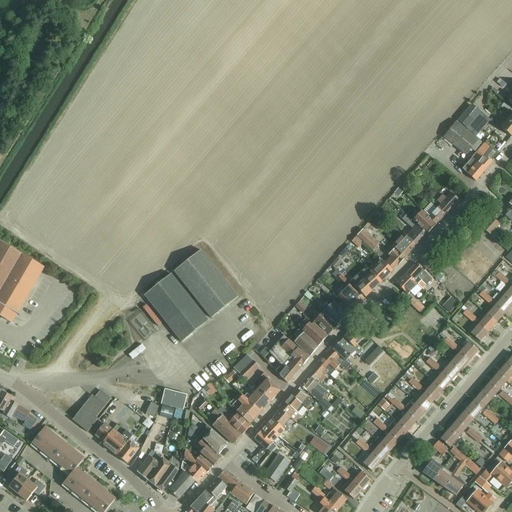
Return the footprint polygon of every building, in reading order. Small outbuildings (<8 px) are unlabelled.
[(470,106),(457,121),(466,129),(479,113),(470,106)] [(511,138),(511,135),(511,116),(506,123),(500,118),(495,124),(511,138)] [(456,122),(443,138),(466,156),(471,149),(474,152),(479,146),(482,143),(456,122)] [(477,153),(462,170),(476,181),(491,163),(490,162),(484,157),(483,156),(490,149),(484,144),(478,151),(477,153)] [(398,189),(393,194),(398,198),(402,192),(398,189)] [(440,205),(428,217),(436,224),(458,200),(451,193),(446,199),(442,195),(437,201),(440,205)] [(422,211),(412,221),(415,224),(417,225),(426,235),(427,235),(427,234),(436,224),(428,217),(425,214),(422,211)] [(405,223),(399,229),(403,234),(406,236),(409,239),(416,246),(426,235),(417,225),(415,224),(412,221),(406,215),(402,220),(405,223)] [(490,235),(499,225),(490,217),(481,227),(490,235)] [(379,245),(363,230),(356,236),(372,251),(379,245)] [(385,262),(384,263),(392,270),(396,267),(416,246),(409,239),(406,236),(403,234),(392,246),(394,248),(388,254),(391,256),(389,257),(385,262)] [(351,242),(358,248),(363,243),(356,237),(351,242)] [(17,314),(44,267),(0,242),(0,313),(11,318),(14,313),(20,317),(20,316),(17,314)] [(345,248),(339,255),(342,258),(348,251),(345,248)] [(172,273),(181,284),(209,320),(236,299),(198,252),(172,273)] [(337,258),(331,265),(336,270),(342,263),(337,258)] [(380,283),(392,270),(381,260),(369,272),(380,283)] [(415,264),(405,274),(417,285),(421,289),(425,285),(431,279),(415,264)] [(361,282),(354,288),(365,298),(380,283),(369,272),(366,270),(365,268),(356,276),(361,282)] [(336,280),(342,286),(347,280),(341,274),(340,275),(335,271),(332,274),(337,279),(336,280)] [(438,272),(434,277),(439,282),(443,277),(438,272)] [(500,281),(504,277),(499,272),(495,277),(500,281)] [(143,296),(153,307),(181,342),(208,321),(170,274),(143,296)] [(417,285),(405,274),(395,284),(407,295),(417,285)] [(504,277),(500,281),(506,286),(499,293),(511,304),(511,288),(511,287),(510,285),(511,283),(504,277)] [(364,299),(354,289),(350,284),(338,296),(340,298),(344,303),(339,307),(347,315),(352,311),(353,312),(364,299)] [(485,301),(489,296),(484,292),(485,290),(481,286),(477,290),(481,293),(479,296),(485,301)] [(489,296),(485,301),(491,306),(493,304),(495,306),(504,314),(511,305),(511,304),(499,293),(494,300),(489,296)] [(408,303),(419,313),(423,309),(417,303),(412,298),(408,303)] [(322,313),(324,314),(337,327),(337,326),(347,315),(339,307),(333,301),(322,313)] [(467,309),(463,306),(461,309),(464,312),(463,314),(468,319),(470,317),(471,318),(473,316),(466,310),(467,309)] [(487,315),(496,323),(504,314),(495,306),(487,315)] [(315,323),(328,335),(337,327),(324,314),(316,322),(315,323)] [(479,324),(488,333),(496,323),(487,315),(479,324)] [(478,320),(473,316),(471,318),(470,317),(468,319),(475,325),(478,320)] [(300,318),(295,323),(299,326),(298,327),(299,329),(318,347),(327,337),(314,325),(311,328),(304,321),(300,318)] [(488,333),(479,324),(470,334),(480,342),(488,333)] [(363,351),(356,344),(363,337),(353,327),(341,340),(354,352),(355,352),(358,355),(363,351)] [(309,356),(318,347),(299,329),(293,335),(297,339),(294,342),(309,356)] [(449,348),(454,343),(447,338),(441,333),(439,335),(445,340),(443,342),(449,348)] [(269,351),(269,352),(269,353),(281,366),(276,371),(287,382),(309,359),(284,336),(276,344),(269,351)] [(341,340),(332,349),(345,361),(354,352),(341,340)] [(460,353),(469,361),(478,351),(466,340),(462,344),(465,347),(460,353)] [(454,343),(449,348),(456,353),(460,349),(454,343)] [(349,365),(345,361),(332,349),(316,366),(322,371),(324,368),(331,374),(339,366),(342,369),(344,367),(346,369),(349,365)] [(373,352),(364,361),(369,366),(378,356),(373,352)] [(451,363),(460,371),(469,361),(460,353),(451,363)] [(246,381),(248,378),(259,367),(247,355),(234,369),(246,381)] [(431,368),(435,363),(430,358),(426,362),(431,368)] [(442,373),(443,373),(440,371),(442,369),(435,363),(431,368),(437,373),(430,380),(433,383),(433,384),(442,392),(451,382),(442,373)] [(442,373),(451,382),(460,371),(451,363),(443,373),(442,373)] [(511,370),(505,365),(497,374),(506,382),(509,384),(511,380),(511,370)] [(327,373),(328,374),(329,376),(331,374),(324,368),(322,371),(316,366),(312,371),(309,375),(319,383),(322,380),(325,377),(325,376),(327,373)] [(234,371),(225,378),(229,383),(238,376),(234,371)] [(374,371),(369,377),(373,381),(379,375),(374,371)] [(265,381),(258,389),(271,401),(280,392),(267,379),(268,377),(264,373),(260,377),(265,381)] [(414,388),(418,384),(406,373),(404,375),(410,381),(408,383),(414,388)] [(498,391),(506,382),(497,374),(489,383),(498,391)] [(328,390),(319,383),(309,375),(300,385),(310,395),(319,402),(328,390)] [(481,393),(490,401),(498,391),(489,383),(481,393)] [(209,384),(203,388),(211,397),(216,392),(215,386),(209,384)] [(418,384),(414,388),(420,393),(424,389),(418,384)] [(424,394),(434,402),(442,392),(433,384),(424,394)] [(161,405),(162,405),(182,411),(183,411),(184,407),(187,395),(165,389),(161,405)] [(261,412),(271,401),(258,389),(250,397),(246,394),(243,397),(261,412)] [(297,390),(280,410),(290,418),(294,422),(300,416),(297,414),(303,407),(306,409),(312,402),(309,399),(297,390)] [(94,398),(92,396),(72,421),(87,433),(98,420),(96,418),(111,400),(100,391),(94,398)] [(421,391),(412,400),(416,404),(425,412),(434,402),(424,394),(421,391)] [(505,401),(509,396),(503,391),(499,396),(505,401)] [(0,393),(0,410),(4,413),(3,415),(10,419),(12,415),(23,421),(25,422),(22,426),(28,429),(35,420),(27,414),(28,412),(18,406),(18,405),(11,401),(13,398),(1,392),(0,393)] [(473,402),(482,410),(490,401),(481,393),(473,402)] [(238,412),(237,414),(248,425),(261,412),(243,397),(242,396),(237,401),(242,405),(237,411),(238,412)] [(390,403),(396,408),(398,406),(399,407),(401,404),(394,399),(392,401),(390,403)] [(204,400),(197,407),(200,411),(207,403),(204,400)] [(384,411),(389,406),(383,400),(378,405),(384,411)] [(417,422),(425,412),(416,404),(412,400),(405,408),(406,409),(404,411),(417,422)] [(464,411),(474,420),(482,410),(473,402),(464,411)] [(154,418),(159,408),(150,403),(145,414),(154,418)] [(407,432),(417,422),(404,411),(406,409),(405,408),(401,404),(399,407),(398,406),(396,408),(402,413),(394,421),(407,432)] [(162,406),(160,416),(172,419),(174,409),(162,406)] [(217,411),(242,435),(250,427),(248,425),(237,414),(233,418),(232,419),(230,417),(230,416),(221,407),(217,411)] [(364,414),(356,407),(351,412),(360,419),(364,414)] [(242,435),(217,411),(217,412),(215,410),(211,414),(215,418),(214,420),(216,422),(212,426),(233,445),(242,435)] [(280,410),(272,419),(282,428),(290,418),(280,410)] [(488,420),(492,415),(486,410),(482,415),(488,420)] [(183,411),(182,411),(180,419),(188,421),(190,412),(183,411)] [(456,421),(466,429),(474,420),(464,411),(456,421)] [(492,415),(488,420),(494,425),(498,420),(492,415)] [(272,419),(266,426),(278,437),(279,437),(285,430),(282,428),(272,419)] [(379,429),(383,424),(377,419),(373,423),(379,429)] [(399,442),(407,432),(394,421),(388,428),(385,431),(399,442)] [(448,430),(458,438),(466,429),(456,421),(448,430)] [(385,431),(388,428),(383,424),(379,429),(385,434),(378,441),(381,444),(390,452),(399,442),(385,431)] [(117,457),(129,441),(133,437),(118,425),(112,431),(104,425),(95,436),(103,443),(102,445),(117,457)] [(266,426),(260,432),(272,444),(279,437),(278,437),(266,426)] [(206,445),(217,456),(227,446),(206,427),(198,436),(203,440),(207,444),(206,445)] [(44,428),(31,444),(51,459),(64,443),(44,428)] [(472,438),(476,434),(470,429),(466,433),(472,438)] [(458,438),(448,430),(440,440),(449,448),(458,438)] [(0,447),(4,442),(13,448),(18,441),(4,431),(0,436),(0,447)] [(260,432),(254,439),(265,449),(266,450),(272,444),(260,432)] [(476,434),(472,438),(479,443),(482,439),(476,434)] [(362,449),(365,445),(354,435),(353,437),(358,441),(356,444),(362,449)] [(314,438),(309,445),(324,454),(328,448),(314,438)] [(199,457),(212,468),(220,459),(217,456),(206,445),(207,444),(203,440),(198,445),(204,450),(200,454),(201,455),(199,457)] [(129,441),(117,457),(127,465),(139,449),(129,441)] [(442,455),(447,450),(438,442),(433,448),(442,455)] [(510,442),(503,450),(511,456),(511,443),(511,442),(510,442)] [(84,459),(73,450),(64,443),(51,459),(70,475),(71,475),(76,468),(84,459)] [(193,466),(205,476),(212,468),(199,457),(196,460),(192,456),(195,452),(186,444),(184,457),(191,464),(193,465),(193,466)] [(372,454),(381,462),(390,452),(381,444),(372,454)] [(297,451),(296,452),(299,455),(305,447),(302,445),(297,451)] [(365,445),(362,449),(367,454),(371,450),(365,445)] [(457,457),(460,453),(454,448),(450,452),(457,457)] [(293,467),(297,470),(309,452),(305,449),(293,467)] [(498,456),(508,464),(511,458),(511,456),(503,450),(498,456)] [(170,465),(168,463),(162,459),(163,457),(159,454),(158,456),(151,451),(148,456),(149,457),(137,473),(154,486),(170,465)] [(457,457),(461,461),(465,465),(468,460),(460,453),(457,457)] [(381,462),(372,454),(363,465),(372,473),(381,462)] [(0,460),(0,470),(3,473),(12,459),(5,455),(1,461),(0,460)] [(275,483),(289,463),(279,456),(265,476),(275,483)] [(333,456),(330,460),(335,464),(339,460),(333,456)] [(170,465),(154,486),(164,494),(168,490),(173,483),(172,482),(178,471),(177,471),(179,464),(176,462),(171,458),(168,463),(170,465)] [(422,473),(434,481),(441,471),(443,468),(432,460),(422,473)] [(475,466),(468,460),(465,465),(464,466),(471,471),(475,466)] [(456,478),(464,466),(465,465),(461,461),(451,475),(454,476),(456,478)] [(184,472),(195,482),(198,485),(205,476),(193,466),(192,467),(191,470),(182,463),(181,469),(184,472)] [(486,482),(486,483),(492,476),(506,488),(511,480),(511,467),(509,471),(501,464),(491,475),(485,470),(480,476),(486,482)] [(9,488),(17,495),(28,481),(24,478),(27,473),(19,466),(11,475),(16,479),(9,488)] [(96,484),(76,468),(71,475),(70,475),(63,484),(83,500),(96,484)] [(319,473),(329,482),(333,477),(323,468),(319,473)] [(336,472),(342,477),(344,474),(344,475),(346,473),(340,468),(336,472)] [(441,471),(434,481),(445,489),(454,476),(451,475),(443,469),(441,471)] [(169,491),(179,500),(195,482),(184,472),(179,478),(180,479),(169,491)] [(223,472),(218,477),(231,490),(229,493),(245,505),(254,494),(223,472)] [(352,479),(346,473),(344,475),(344,474),(342,477),(348,482),(342,490),(353,500),(362,491),(353,483),(350,481),(352,479)] [(353,483),(362,491),(370,481),(361,473),(353,483)] [(456,478),(454,476),(445,489),(456,497),(465,484),(456,478)] [(486,482),(480,476),(479,477),(479,476),(474,483),(486,492),(491,486),(486,483),(486,482)] [(290,493),(298,483),(291,478),(283,489),(290,493)] [(217,479),(206,490),(211,495),(217,500),(228,489),(217,479)] [(38,497),(46,488),(37,480),(33,485),(28,481),(17,495),(26,502),(33,493),(38,497)] [(333,486),(327,481),(323,485),(329,490),(333,486)] [(97,511),(105,511),(115,499),(96,484),(83,500),(97,511)] [(336,511),(338,511),(324,499),(326,498),(316,489),(312,493),(322,502),(320,504),(324,507),(320,511),(336,511)] [(338,511),(346,501),(333,489),(326,498),(324,499),(338,511)] [(200,497),(189,508),(194,511),(213,511),(214,511),(209,507),(214,502),(216,500),(211,495),(210,496),(205,491),(200,497)] [(491,503),(495,499),(489,494),(486,498),(477,491),(467,502),(478,511),(484,511),(492,504),(491,503)] [(255,495),(245,509),(249,511),(255,511),(263,501),(255,495)] [(243,511),(244,510),(243,509),(232,501),(228,508),(234,511),(243,511)] [(262,511),(267,504),(263,501),(255,511),(262,511)]
